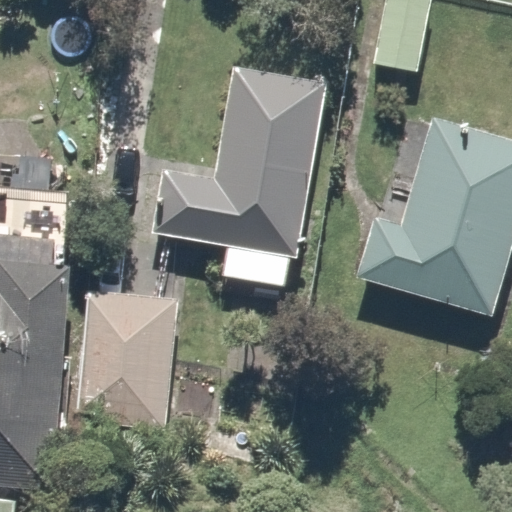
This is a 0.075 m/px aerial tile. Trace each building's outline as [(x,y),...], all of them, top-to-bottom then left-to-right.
[(438,0),(378,0),(370,66),(429,74),(438,0)] [(254,284),(299,111),(173,92),(141,212),(102,206),(82,279),(254,284)] [(146,125),(97,116),(85,188),(133,197),(146,125)] [(444,354),(509,183),(402,142),(358,257),(325,245),(301,310),(444,354)] [(104,338),(17,313),(0,372),(0,454),(66,473),(104,338)]
